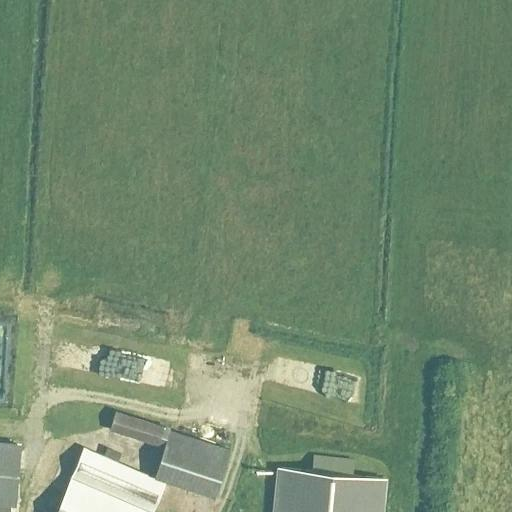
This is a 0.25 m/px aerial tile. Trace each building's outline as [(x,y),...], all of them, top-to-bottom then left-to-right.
[(176,386),(187,381),(181,368),(170,374),(176,386)] [(218,375),(218,369),(194,368),(193,388),(202,388),(202,375),(218,375)] [(241,398),(245,376),(235,374),(231,396),(241,398)] [(215,494),(231,450),(119,409),(113,426),(164,444),(153,472),(215,494)] [(0,441),(0,511),(10,511),(12,503),(15,503),(15,498),(17,498),(21,443),(0,441)] [(151,511),(164,482),(83,447),(55,511),(151,511)] [(281,467),(276,511),(380,511),(384,478),(281,467)]
